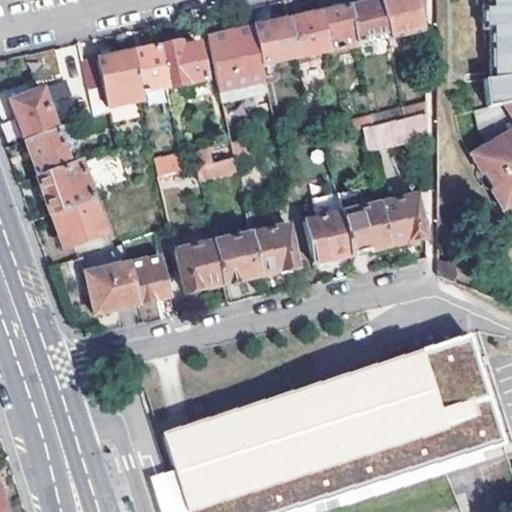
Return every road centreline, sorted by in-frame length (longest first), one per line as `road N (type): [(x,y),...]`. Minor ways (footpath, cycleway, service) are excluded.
road 1 (residential): [(429,287),(399,286),(38,374)]
road 2 (secondary): [(38,374),(79,511)]
road 3 (residential): [(0,30),(139,0)]
